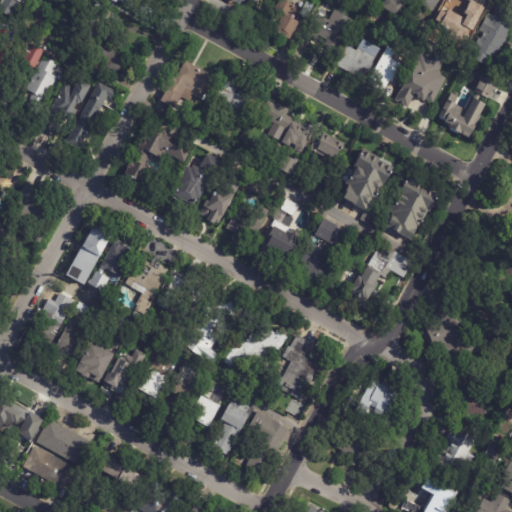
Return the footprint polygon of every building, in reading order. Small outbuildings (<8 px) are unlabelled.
[(19,0),(26,4),(21,13),(18,12),(13,21),(0,12),(0,3),(1,0),(19,0)] [(285,0),(296,6),(290,16),(301,22),(291,40),(278,32),(274,38),(267,33),(270,28),(265,25),(279,0),(285,0)] [(409,0),(401,16),(383,7),(387,0),(409,0)] [(440,0),(434,11),(423,5),(425,2),(421,0),(440,0)] [(463,0),(471,4),(472,5),(473,3),(480,7),(479,10),(482,12),(477,22),(470,18),(460,35),(452,31),(460,17),(452,13),(454,9),(449,6),(452,0),(463,0)] [(301,14),(308,1),(314,5),(307,18),(301,14)] [(422,12),(416,22),(406,17),(412,6),(422,12)] [(500,9),(509,13),(504,23),(511,26),(511,28),(495,61),(490,59),(486,66),(466,55),(471,45),(474,47),(479,39),(480,40),(484,33),(480,30),(488,15),(492,17),(497,7),(500,9)] [(326,47),(325,46),(327,42),(318,37),(316,42),(306,37),(318,14),(330,20),(336,9),(355,20),(346,35),(345,34),(336,52),(326,47)] [(106,20),(108,21),(103,30),(105,31),(101,38),(82,28),(91,12),(106,20)] [(0,27),(9,32),(5,38),(0,35),(0,27)] [(352,73),(338,66),(349,46),(358,51),(365,38),(382,48),(365,80),(352,73)] [(32,67),(28,66),(27,67),(21,64),(32,43),(45,50),(36,67),(34,67),(33,68),(32,67)] [(119,71),(106,69),(105,74),(94,70),(105,43),(114,49),(116,54),(115,56),(123,66),(121,71),(119,71)] [(389,85),(385,92),(369,83),(390,46),(397,50),(393,58),(403,64),(393,82),(391,81),(389,85)] [(433,55),(445,62),(439,72),(447,77),(433,103),(427,99),(426,101),(415,95),(408,108),(395,100),(422,53),(431,58),(433,55)] [(45,56),(58,64),(52,74),(58,77),(38,112),(27,106),(34,93),(27,89),(45,56)] [(193,65),(215,76),(206,93),(208,95),(205,101),(192,95),(190,99),(184,95),(176,110),(161,102),(167,90),(164,89),(171,75),(177,78),(185,61),(193,65)] [(228,73),(242,81),(236,93),(238,94),(241,88),(253,94),(250,101),(252,103),(257,94),(261,97),(252,115),(249,113),(246,119),(229,111),(232,105),(215,95),(227,73),(228,73)] [(51,134),(40,128),(66,83),(75,89),(82,78),(93,84),(82,103),(81,102),(77,104),(75,108),(79,110),(73,120),(65,115),(54,135),(51,134)] [(494,85),(479,78),(473,91),(488,98),(494,85)] [(91,137),(88,138),(86,138),(84,142),(80,150),(67,143),(99,83),(115,91),(112,98),(108,96),(100,111),(104,113),(94,131),(93,130),(92,131),(93,134),(91,137)] [(470,136),(484,104),(470,98),(465,110),(454,106),(457,96),(448,93),(436,122),(470,136)] [(272,103),(276,105),(277,104),(288,110),(288,112),(287,115),(306,124),(307,123),(316,128),(302,154),(295,150),(296,149),(288,145),(286,149),(277,145),(285,129),(260,116),(268,101),(272,103)] [(167,132),(171,134),(170,136),(172,137),(173,135),(182,140),(181,142),(193,148),(185,163),(166,154),(163,161),(154,157),(153,159),(148,156),(149,155),(148,154),(142,165),(146,167),(139,182),(125,175),(137,151),(138,152),(140,148),(139,148),(143,138),(145,139),(152,125),(167,132)] [(333,138),(346,145),(339,159),(331,155),(329,159),(310,149),(317,137),(320,139),(323,132),(333,138)] [(385,162),(394,167),(386,183),(384,182),(373,202),(372,201),(366,211),(341,197),(349,184),(345,182),(364,148),(380,157),(379,158),(385,162)] [(216,158),(221,162),(215,173),(202,167),(208,154),(216,158)] [(296,160),(281,155),(277,169),(291,174),(296,160)] [(194,165),(214,176),(196,210),(175,199),(177,196),(175,195),(179,188),(177,187),(189,166),(193,168),(194,165)] [(236,170),(246,176),(235,197),(236,197),(224,217),(223,217),(219,224),(217,223),(216,225),(208,220),(209,219),(200,214),(209,198),(207,197),(214,184),(224,191),(236,170)] [(257,179),(274,188),(268,200),(244,188),(250,176),(257,179)] [(420,225),(418,229),(417,229),(411,240),(386,226),(393,212),(390,211),(408,176),(439,192),(429,211),(428,210),(420,225)] [(40,188),(41,189),(34,202),(52,211),(44,227),(25,218),(23,220),(16,216),(21,205),(18,204),(23,195),(21,194),(27,182),(40,188)] [(309,211),(313,213),(306,225),(278,209),(285,197),(309,211)] [(262,208),(270,212),(255,240),(243,233),(241,237),(227,230),(238,209),(253,217),(260,206),(262,208)] [(362,220),(361,220),(366,211),(384,220),(379,229),(362,220)] [(347,235),(343,243),(344,244),(341,249),(316,235),(325,219),(339,226),(338,228),(348,234),(347,235)] [(298,237),(300,238),(289,259),(267,247),(269,243),(266,242),(277,222),(291,230),(290,232),(298,237)] [(101,257),(85,285),(68,276),(72,268),(96,226),(114,235),(101,257)] [(5,255),(0,261),(0,232),(2,228),(12,232),(6,244),(11,247),(5,255)] [(40,244),(35,241),(38,235),(43,238),(40,244)] [(117,244),(125,249),(126,246),(136,251),(125,273),(119,270),(117,274),(106,269),(103,275),(110,279),(103,292),(90,285),(96,272),(98,273),(102,267),(103,267),(115,243),(117,244)] [(318,246),(338,257),(322,285),(313,279),(314,277),(304,272),(307,265),(305,264),(305,263),(302,261),(313,243),(318,246)] [(386,278),(385,279),(381,277),(377,284),(379,284),(376,291),(378,292),(374,297),(372,296),(367,306),(349,295),(360,276),(363,278),(371,265),(370,264),(377,252),(382,255),(387,247),(414,263),(405,279),(391,270),(386,278)] [(170,266),(171,266),(158,290),(161,292),(144,323),(133,317),(138,307),(136,306),(143,294),(126,285),(140,258),(152,264),(156,256),(160,258),(159,260),(170,266)] [(176,277),(187,283),(183,290),(172,284),(176,277)] [(73,306),(71,308),(62,303),(61,306),(65,308),(61,316),(66,318),(60,329),(57,327),(53,334),(57,336),(48,351),(29,340),(37,327),(36,327),(38,323),(39,323),(46,311),(43,309),(49,300),(58,305),(60,301),(57,300),(61,292),(76,301),(73,306)] [(167,295),(177,301),(170,312),(160,306),(167,295)] [(243,305),(235,317),(225,310),(214,327),(222,333),(211,350),(221,356),(214,366),(182,346),(189,336),(193,339),(218,300),(226,305),(231,297),(243,305)] [(444,360),(437,344),(444,341),(433,315),(451,308),(460,327),(467,324),(472,335),(473,335),(481,352),(467,358),(464,352),(444,360)] [(62,352),(56,349),(76,311),(84,315),(79,325),(86,328),(81,337),(86,340),(76,359),(62,352)] [(275,332),(276,333),(278,331),(288,338),(278,352),(275,349),(266,361),(261,358),(254,367),(242,358),(233,370),(224,363),(240,342),(244,346),(252,335),(255,337),(261,329),(263,331),(266,326),(275,332)] [(120,333),(125,336),(118,350),(110,346),(117,332),(120,333)] [(300,337),(312,343),(306,355),(314,359),(312,362),(320,366),(302,401),(279,389),(293,363),(284,358),(289,347),(291,348),(298,336),(300,337)] [(98,383),(90,379),(89,380),(83,376),(83,375),(77,371),(93,343),(116,356),(102,380),(100,384),(98,383)] [(122,396),(103,386),(111,371),(114,373),(124,353),(133,358),(137,350),(147,356),(124,398),(122,396)] [(168,380),(158,400),(139,390),(160,352),(176,360),(166,377),(169,379),(168,380)] [(177,427),(161,418),(174,394),(170,392),(185,365),(199,373),(192,384),(199,388),(177,427)] [(480,379),(480,387),(475,387),(475,395),(487,394),(488,414),(453,415),(452,399),(458,398),(457,371),(474,371),(474,379),(480,379)] [(382,383),(403,394),(392,418),(385,414),(380,425),(356,413),(374,379),(382,383)] [(219,411),(209,428),(194,420),(194,421),(189,418),(193,411),(195,411),(202,397),(203,398),(213,380),(228,388),(219,406),(221,407),(219,411)] [(258,392),(250,387),(255,380),(264,385),(259,393),(258,392)] [(27,412),(44,422),(33,442),(19,434),(22,428),(14,424),(11,430),(5,427),(0,434),(0,400),(13,408),(15,405),(27,412)] [(232,405),(251,416),(228,457),(212,448),(226,423),(222,421),(231,405),(232,405)] [(509,422),(511,416),(511,409),(508,407),(502,419),(509,422)] [(290,431),(264,476),(247,466),(262,440),(247,431),(259,412),(290,430),(290,431)] [(69,431),(96,446),(83,469),(37,443),(50,420),(69,431)] [(463,471),(461,470),(455,480),(434,468),(450,439),(448,438),(455,426),(478,439),(469,455),(476,459),(471,468),(466,465),(463,471)] [(357,471),(351,468),(356,459),(331,444),(340,430),(350,436),(351,432),(378,448),(367,466),(363,464),(358,472),(357,471)] [(503,451),(498,462),(486,456),(492,444),(504,449),(503,451)] [(68,492),(23,467),(35,446),(82,472),(70,493),(68,492)] [(117,464),(148,480),(142,493),(103,472),(110,460),(117,464)] [(96,463),(99,465),(93,476),(88,473),(93,462),(96,463)] [(511,495),(500,489),(511,464),(511,495)] [(409,499),(413,491),(417,494),(428,471),(446,480),(436,500),(445,505),(441,511),(411,511),(404,508),(409,499)] [(101,511),(79,500),(90,479),(110,490),(109,492),(129,503),(128,506),(132,508),(129,511),(101,511)] [(156,493),(166,499),(169,493),(186,502),(179,511),(143,511),(140,510),(152,490),(156,493)] [(510,502),(505,511),(507,511),(508,509),(511,511),(478,511),(485,499),(492,502),(497,493),(511,500),(510,502)]
